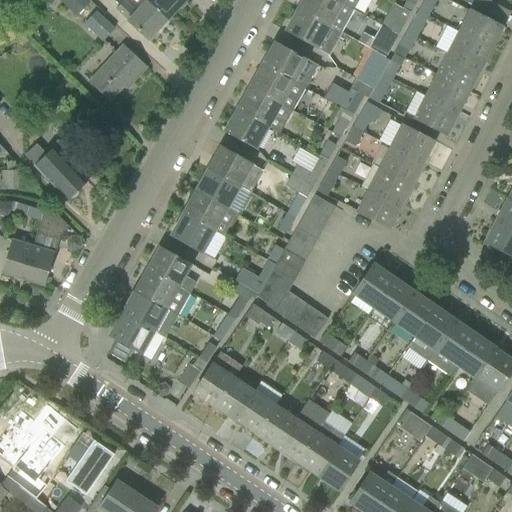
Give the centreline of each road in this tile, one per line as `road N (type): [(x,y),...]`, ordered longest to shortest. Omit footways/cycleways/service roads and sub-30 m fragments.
road 1 (residential): [(51,357),(252,0)]
road 2 (tertiary): [(272,511),(51,357)]
road 3 (residential): [(511,310),(469,279),(448,247),(454,210),(511,94)]
